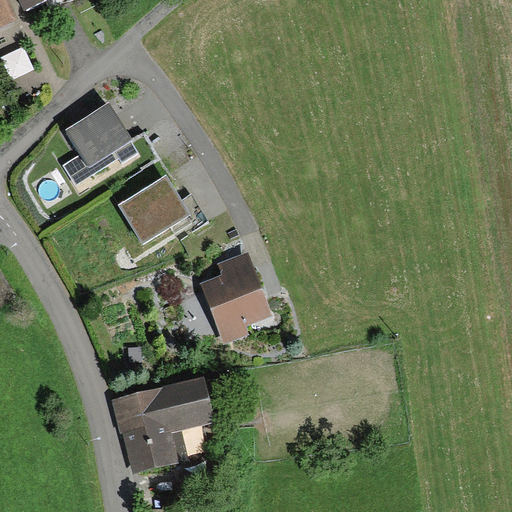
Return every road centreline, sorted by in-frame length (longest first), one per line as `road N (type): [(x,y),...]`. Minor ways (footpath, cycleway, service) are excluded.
road 1 (residential): [(119,511),(100,404),(73,332),(0,215)]
road 2 (residential): [(0,159),(127,46)]
